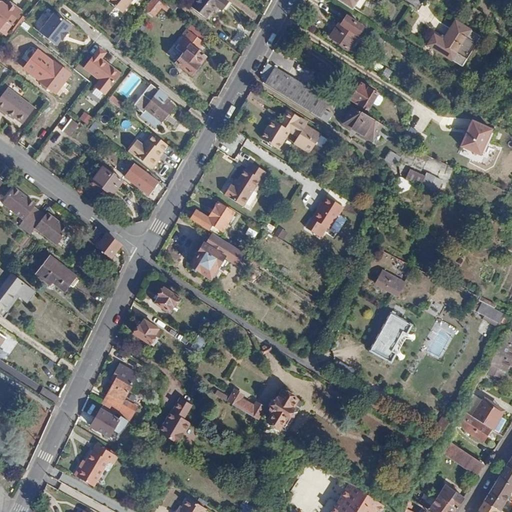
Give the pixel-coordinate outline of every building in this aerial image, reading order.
[(105,0),(121,12),(129,0),(105,0)] [(163,0),(149,0),(144,6),(154,14),(164,1),(163,0)] [(196,0),(191,7),(204,18),(214,6),(220,11),(227,1),(226,0),(196,0)] [(0,3),(0,25),(4,21),(9,24),(18,12),(5,2),(3,6),(0,3)] [(473,10),(466,22),(477,28),(484,17),(473,10)] [(52,12),(37,32),(54,45),(59,39),(60,40),(65,32),(64,31),(69,25),(52,12)] [(347,16),(338,30),(336,28),(330,38),(349,50),(364,27),(347,16)] [(430,41),(423,51),(447,65),(466,37),(451,28),(440,47),(430,41)] [(189,46),(176,63),(192,75),(205,57),(189,46)] [(96,47),(81,67),(97,79),(92,86),(102,94),(117,72),(98,58),(103,52),(96,47)] [(38,81),(54,93),(68,74),(52,62),(52,63),(36,51),(23,68),(39,80),(38,81)] [(255,78),(299,105),(306,94),(257,63),(253,70),(255,78)] [(150,84),(134,105),(143,113),(140,118),(155,130),(173,106),(165,99),(166,97),(150,84)] [(360,84),(350,100),(367,110),(377,94),(360,84)] [(0,97),(0,109),(13,120),(13,119),(21,125),(33,109),(6,89),(0,97)] [(291,121),(288,126),(283,123),(275,118),(263,137),(280,148),(291,131),(300,136),(296,142),(312,151),(323,133),(308,124),(309,121),(289,108),(284,116),(286,118),(291,121)] [(352,108),(342,123),(370,142),(380,127),(352,108)] [(89,125),(94,117),(85,111),(80,119),(89,125)] [(62,114),(53,126),(55,127),(63,115),(62,114)] [(63,115),(55,127),(60,131),(69,119),(63,115)] [(63,131),(71,137),(80,124),(72,118),(63,131)] [(286,118),(283,123),(288,126),(291,121),(286,118)] [(475,121),(463,147),(483,155),(490,141),(495,130),(475,121)] [(495,130),(490,141),(494,143),(499,132),(495,130)] [(168,146),(151,133),(142,145),(135,140),(128,151),(152,170),(160,158),(158,157),(161,152),(163,153),(168,146)] [(390,151),(386,160),(397,166),(402,156),(390,151)] [(120,154),(112,167),(148,194),(157,181),(120,154)] [(244,170),(238,181),(234,186),(232,185),(226,194),(246,205),(260,179),(264,181),(269,173),(250,162),(245,170),(244,170)] [(91,180),(110,194),(121,179),(102,164),(91,180)] [(409,170),(405,179),(420,185),(424,176),(409,170)] [(2,202),(23,219),(19,226),(30,235),(35,228),(56,244),(68,229),(47,212),(45,215),(34,206),(36,204),(14,187),(2,202)] [(322,202),(319,208),(317,207),(311,217),(328,228),(342,206),(325,195),(321,202),(322,202)] [(217,203),(208,218),(196,211),(190,220),(213,234),(217,236),(221,230),(222,231),(233,213),(217,203)] [(465,214),(483,222),(486,215),(468,207),(465,214)] [(96,227),(87,239),(93,244),(102,232),(96,227)] [(278,227),(275,235),(283,238),(286,229),(278,227)] [(204,245),(191,266),(210,278),(223,257),(237,265),(241,260),(256,269),(260,263),(217,236),(213,234),(205,246),(204,245)] [(99,239),(94,245),(111,258),(120,245),(106,235),(102,241),(99,239)] [(36,274),(44,281),(46,278),(64,291),(75,276),(50,257),(36,274)] [(383,272),(377,284),(397,296),(404,283),(383,272)] [(0,290),(0,315),(6,319),(10,314),(8,313),(19,297),(28,303),(34,293),(11,276),(0,290)] [(153,303),(168,312),(171,306),(173,306),(178,298),(160,288),(156,296),(157,297),(153,303)] [(470,308),(491,318),(489,322),(495,324),(496,321),(502,324),(506,315),(479,301),(478,304),(473,302),(470,308)] [(391,314),(369,351),(390,363),(395,354),(392,351),(403,331),(407,333),(411,326),(391,314)] [(133,334),(151,344),(155,337),(154,336),(158,329),(143,320),(139,327),(138,326),(133,334)] [(511,324),(502,342),(511,346),(511,324)] [(195,340),(205,346),(209,339),(210,338),(200,332),(195,340)] [(205,346),(201,353),(208,357),(217,344),(209,339),(205,346)] [(195,340),(191,346),(201,353),(205,346),(195,340)] [(511,346),(502,342),(492,359),(507,367),(511,357),(511,346)] [(352,377),(356,370),(340,361),(336,368),(352,377)] [(119,365),(114,374),(132,383),(136,375),(119,365)] [(189,371),(185,377),(198,385),(202,379),(189,371)] [(114,383),(104,401),(131,417),(136,407),(124,399),(132,383),(114,374),(111,381),(114,383)] [(214,395),(257,420),(264,408),(256,403),(254,407),(241,399),(243,395),(235,390),(230,399),(216,391),(214,395)] [(268,412),(271,414),(267,422),(280,429),(281,428),(297,401),(281,391),(276,400),(273,399),(272,399),(269,404),(269,407),(271,408),(268,412)] [(180,400),(176,407),(188,414),(191,407),(180,400)] [(469,418),(488,429),(490,430),(497,416),(500,412),(479,400),(469,418)] [(297,401),(281,428),(285,431),(301,404),(297,401)] [(103,406),(90,426),(108,437),(118,422),(109,416),(112,412),(103,406)] [(164,424),(158,433),(177,445),(190,425),(185,421),(189,415),(188,414),(176,407),(172,414),(171,413),(166,421),(168,422),(166,426),(164,424)] [(462,434),(472,439),(481,444),(488,429),(469,418),(458,412),(449,426),(462,434)] [(441,415),(432,430),(439,434),(448,419),(441,415)] [(497,416),(490,430),(495,432),(502,419),(497,416)] [(92,450),(85,462),(81,467),(80,466),(74,475),(94,487),(109,462),(113,464),(117,457),(97,444),(92,451),(92,450)] [(441,456),(474,474),(480,462),(446,444),(441,456)] [(511,469),(506,466),(483,502),(499,511),(511,490),(511,469)] [(349,485),(332,511),(386,511),(388,509),(366,496),(349,485)] [(444,486),(435,499),(455,511),(464,497),(444,486)] [(175,511),(204,511),(206,509),(187,497),(181,507),(178,511),(175,511)] [(113,511),(90,499),(88,503),(102,511),(113,511)] [(428,510),(431,511),(453,511),(455,511),(435,499),(430,506),(426,503),(423,507),(428,510)] [(483,502),(476,511),(499,511),(483,502)] [(242,509),(240,511),(248,511),(251,508),(242,503),(239,507),(242,509)]
